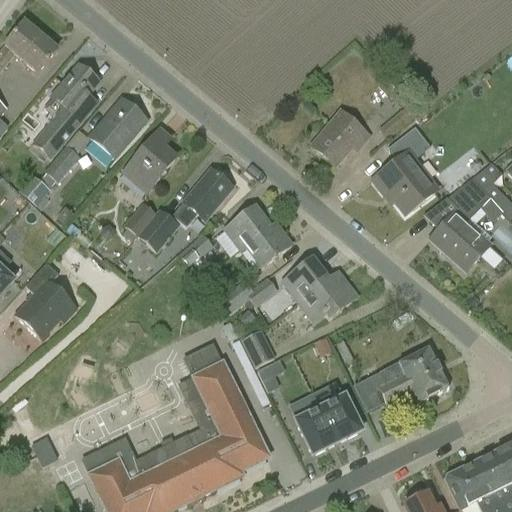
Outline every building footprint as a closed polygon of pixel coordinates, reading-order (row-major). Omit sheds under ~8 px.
[(0,76),(14,59),(36,77),(54,54),(23,28),(0,56),(0,76)] [(78,73),(52,102),(45,111),(54,120),(31,147),(50,163),(91,116),(81,107),(96,88),(78,73)] [(121,106),(89,143),(114,164),(146,127),(121,106)] [(0,140),(8,131),(0,124),(0,121),(7,113),(0,107),(0,140)] [(379,132),(388,142),(415,118),(406,108),(379,132)] [(340,116),(311,151),(335,171),(355,148),(359,152),(369,141),(340,116)] [(429,152),(414,131),(387,152),(397,166),(373,184),(383,198),(386,196),(404,220),(435,196),(412,165),(429,152)] [(175,163),(162,152),(169,144),(160,136),(124,178),(146,197),(175,163)] [(43,175),(45,177),(55,186),(58,188),(79,162),(65,150),(43,175)] [(491,167),(468,185),(500,219),(502,217),(510,224),(511,221),(511,208),(492,187),(502,178),(491,167)] [(231,193),(210,176),(173,221),(186,232),(195,221),(202,227),(231,193)] [(18,195),(23,199),(37,183),(31,179),(18,195)] [(49,193),(37,183),(23,199),(35,209),(43,200),(49,193)] [(500,219),(468,185),(446,202),(457,213),(454,218),(430,243),(443,256),(446,253),(468,273),(488,251),(464,228),(480,211),(493,225),(500,219)] [(136,241),(137,241),(160,214),(158,213),(154,217),(142,206),(123,229),(127,233),(122,238),(132,246),(136,241)] [(224,235),(239,255),(275,229),(269,233),(255,213),(224,235)] [(160,214),(137,241),(157,258),(179,231),(160,214)] [(275,229),(239,255),(240,256),(246,252),(261,272),(291,250),(275,229)] [(191,271),(213,252),(201,238),(177,261),(188,273),(184,277),(195,288),(209,275),(204,269),(195,276),(191,271)] [(0,256),(0,301),(14,286),(3,275),(11,267),(0,256)] [(282,287),(298,308),(328,285),(312,264),(282,287)] [(15,321),(41,346),(42,345),(39,342),(58,322),(63,328),(76,314),(50,289),(59,280),(46,269),(25,292),(34,300),(15,321)] [(245,306),(247,304),(269,286),(267,282),(251,294),(243,284),(217,305),(227,320),(245,306)] [(328,285),(298,308),(313,329),(325,320),(328,325),(357,303),(341,283),(332,291),(328,285)] [(277,296),(269,286),(247,304),(253,311),(253,310),(255,313),(277,296)] [(240,345),(254,373),(275,362),(261,334),(240,345)] [(149,459),(135,466),(124,443),(82,463),(89,478),(89,479),(104,511),(176,511),(240,481),(237,475),(265,462),(220,368),(219,368),(210,349),(182,363),(191,382),(177,389),(199,435),(186,441),(185,440),(171,447),(169,442),(160,447),(162,451),(148,458),(149,459)] [(385,407),(411,394),(418,408),(448,393),(428,354),(398,369),(362,386),(368,398),(378,394),(385,407)] [(321,395),(312,400),(335,446),(360,434),(343,399),(327,407),(321,395)] [(309,416),(293,424),(310,458),(335,446),(312,400),(303,404),(309,416)] [(39,469),(56,463),(47,440),(30,446),(39,469)] [(494,511),(511,511),(511,449),(473,469),(494,511)] [(465,511),(476,507),(478,511),(494,511),(473,469),(447,482),(446,486),(457,511),(465,511)] [(404,511),(439,511),(437,511),(432,511),(427,500),(404,511)]
